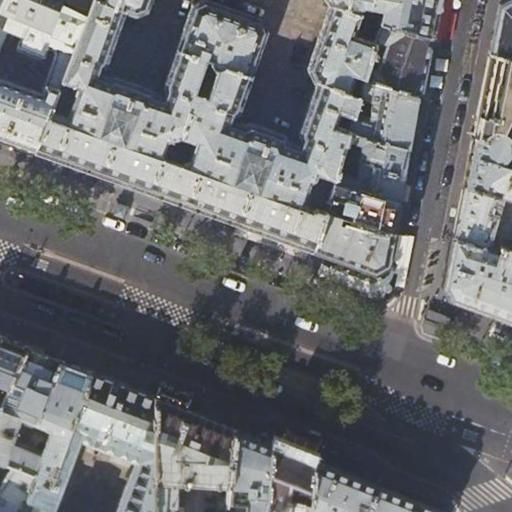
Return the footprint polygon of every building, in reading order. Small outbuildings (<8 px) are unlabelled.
[(62,0),(0,0),(0,42),(5,29),(20,35),(17,44),(44,55),(48,46),(53,48),(55,51),(44,82),(58,87),(87,11),(62,0)] [(380,22),(432,36),(434,22),(438,0),(324,0),(332,3),(308,69),(314,81),(317,82),(299,131),(298,133),(299,135),(301,137),(302,138),(299,144),(285,139),(284,133),(250,121),(244,124),(229,119),(231,112),(233,112),(235,112),(236,111),(237,109),(238,110),(267,31),(260,18),(211,0),(198,0),(192,3),(164,83),(164,85),(165,86),(166,87),(167,88),(165,95),(152,90),(152,88),(112,73),(111,76),(97,70),(99,64),(100,64),(103,64),(104,63),(104,61),(105,61),(124,9),(135,14),(146,9),(149,0),(91,0),(87,11),(58,87),(33,148),(113,177),(267,232),(312,248),(323,210),(324,208),(314,204),(314,206),(313,207),(312,207),(310,207),(301,204),(310,181),(315,178),(317,173),(333,178),(335,171),(340,155),(348,128),(364,76),(375,40),(352,33),(359,13),(357,12),(357,6),(362,4),(380,6),(377,19),(381,21),(380,22)] [(62,0),(87,11),(91,0),(62,0)] [(511,58),(511,113),(502,133),(505,134),(509,138),(511,142),(511,145),(511,149),(511,151),(511,0),(506,0),(499,4),(495,23),(490,53),(511,58)] [(426,67),(432,36),(380,22),(375,40),(364,76),(420,94),(426,67)] [(495,132),(498,132),(502,133),(511,113),(511,58),(490,53),(484,83),(473,136),(483,140),(486,136),(492,132),(495,132)] [(0,76),(0,136),(33,148),(58,87),(44,82),(41,91),(0,76)] [(415,122),(420,94),(364,76),(348,128),(410,148),(415,122)] [(405,174),(410,148),(348,128),(340,155),(359,162),(357,169),(351,167),(348,175),(335,171),(333,178),(332,182),(400,200),(405,174)] [(498,132),(495,132),(492,132),(486,136),(483,140),(473,136),(458,214),(444,284),(451,298),(491,313),(511,320),(511,151),(511,149),(511,145),(511,142),(509,138),(505,134),(502,133),(498,132)] [(396,217),(400,200),(332,182),(324,208),(323,210),(342,215),(386,229),(394,232),(396,217)] [(391,247),(394,232),(386,229),(342,215),(323,210),(312,248),(341,258),(375,270),(388,263),(391,247)] [(426,312),(424,320),(427,326),(444,332),(451,329),(453,321),(426,312)] [(14,339),(1,334),(0,336),(0,403),(28,345),(14,339)] [(0,403),(0,460),(12,465),(36,475),(49,480),(91,370),(63,359),(28,345),(0,403)] [(152,511),(155,395),(128,384),(91,370),(49,480),(36,475),(27,497),(42,503),(38,511),(152,511)] [(159,387),(156,395),(173,402),(177,393),(159,387)] [(156,395),(155,395),(152,511),(174,511),(176,493),(175,492),(176,481),(228,484),(234,426),(202,414),(173,402),(156,395)] [(252,433),(234,426),(228,484),(227,496),(226,509),(225,511),(234,511),(236,500),(246,501),(245,511),(264,511),(271,441),(257,436),(252,433)] [(298,451),(314,458),(319,446),(284,432),(280,444),(298,451)] [(280,444),(271,441),(264,511),(291,511),(293,498),(310,499),(314,458),(298,451),(280,444)] [(371,480),(314,458),(310,499),(293,498),(291,511),(441,511),(440,507),(436,506),(393,489),(384,485),(371,480)] [(0,511),(38,511),(42,503),(27,497),(36,475),(12,465),(0,485),(0,511)] [(226,509),(227,496),(217,495),(216,508),(226,509)]
